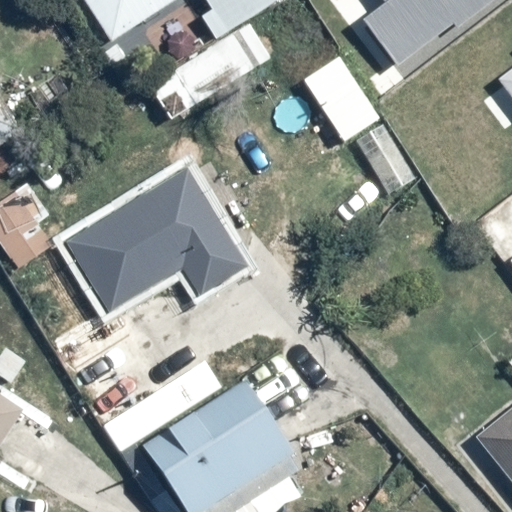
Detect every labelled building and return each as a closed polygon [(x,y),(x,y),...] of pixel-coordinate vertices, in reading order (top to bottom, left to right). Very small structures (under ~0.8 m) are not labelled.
[(83,0),(113,44),(181,0),(83,0)] [(276,2),(274,0),(206,0),(226,32),(276,2)] [(410,17),(398,0),(356,0),(381,36),(410,17)] [(304,62),(271,9),(147,88),(169,123),(264,62),(275,80),(304,62)] [(377,120),(336,59),(300,82),(341,143),(377,120)] [(0,152),(16,143),(0,117),(0,152)] [(415,181),(383,129),(355,146),(387,198),(415,181)] [(185,272),(203,300),(248,270),(185,175),(70,249),(115,318),(185,272)] [(53,250),(36,226),(49,217),(29,188),(0,208),(0,241),(21,272),(53,250)] [(185,511),(235,511),(300,472),(247,386),(146,448),(185,511)] [(0,451),(25,413),(0,397),(0,451)] [(511,413),(478,440),(511,482),(511,413)]
